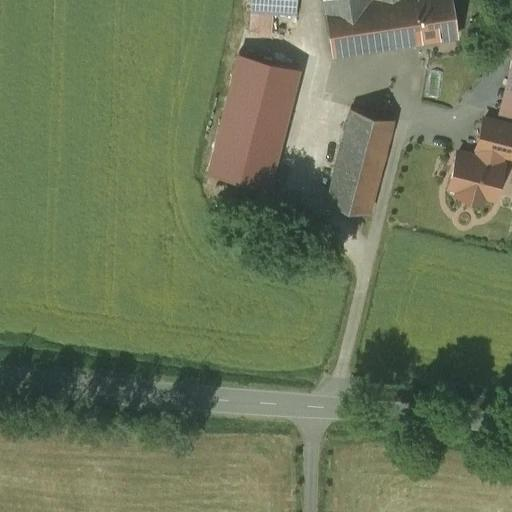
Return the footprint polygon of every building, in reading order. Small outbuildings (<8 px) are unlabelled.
[(293,0),(249,0),(249,10),(293,11),(293,0)] [(323,0),(332,54),(402,43),(395,0),(323,0)] [(452,0),(395,0),(402,43),(458,35),(452,0)] [(315,57),(252,41),(233,115),(262,123),(248,180),(283,189),(315,57)] [(392,118),(351,108),(327,199),(368,210),(392,118)] [(503,153),(511,156),(511,151),(511,124),(484,118),(477,147),(478,147),(503,153)] [(503,153),(478,147),(476,156),(458,152),(449,186),(459,188),(457,194),(483,201),(484,195),(494,197),(503,164),(500,163),(503,153)]
